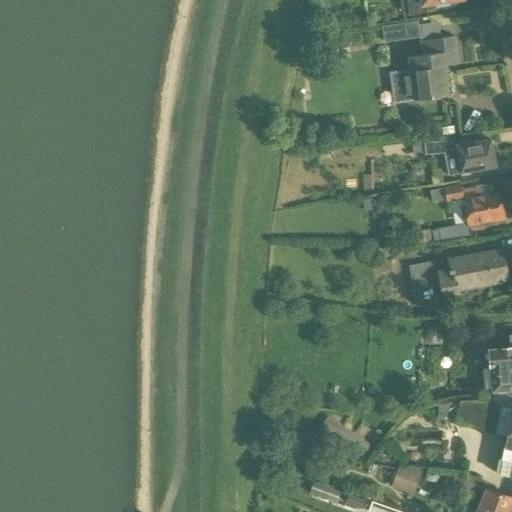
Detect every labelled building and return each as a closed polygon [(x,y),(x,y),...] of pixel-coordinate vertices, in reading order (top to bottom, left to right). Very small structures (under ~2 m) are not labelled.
[(414,0),(408,1),(410,17),(421,15),(420,13),(428,12),(427,3),(450,0),(414,0)] [(397,39),(395,24),(383,26),(385,41),(397,39)] [(454,36),(420,41),(422,54),(407,56),(409,69),(389,72),(394,103),(449,95),(444,65),(458,63),(454,36)] [(424,142),(425,153),(444,152),(448,174),(495,166),(490,139),(457,144),(457,140),(424,142)] [(371,197),(370,174),(363,175),(363,197),(371,197)] [(461,184),(443,188),(429,190),(431,202),(445,200),(446,201),(462,198),(467,226),(505,219),(500,192),(477,196),(475,187),(462,189),(461,184)] [(467,239),(465,226),(434,232),(437,244),(467,239)] [(430,231),(417,231),(418,241),(430,241),(430,231)] [(459,289),(507,280),(502,250),(447,260),(449,269),(439,271),(437,260),(408,265),(416,306),(444,301),(443,297),(460,294),(459,289)] [(478,326),(466,327),(467,340),(479,339),(478,326)] [(511,335),(510,336),(510,341),(488,342),(492,391),(511,389),(511,335)] [(440,402),(440,410),(457,415),(461,401),(440,402)] [(365,441),(327,416),(316,434),(333,445),(337,439),(357,452),(365,441)] [(511,434),(506,434),(497,474),(509,477),(509,476),(511,476),(511,434)] [(325,466),(330,448),(315,444),(310,462),(325,466)] [(414,490),(421,471),(404,469),(397,468),(397,470),(393,482),(414,490)] [(465,471),(461,480),(481,488),(485,479),(465,471)] [(336,500),(340,485),(313,477),(309,492),(336,500)] [(358,509),(364,496),(343,487),(338,500),(358,509)] [(511,498),(485,488),(476,511),(508,511),(511,502),(511,498)] [(401,511),(402,510),(371,499),(366,511),(401,511)]
